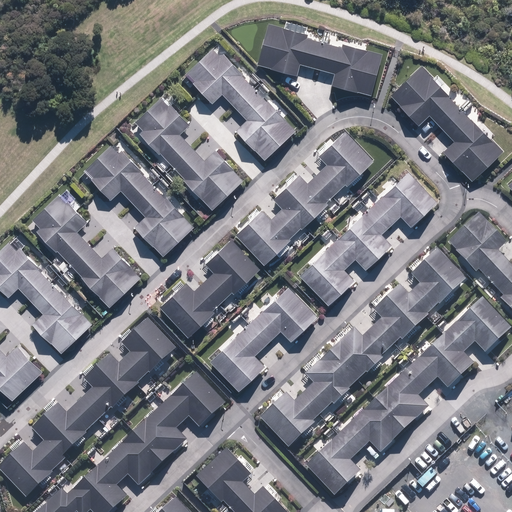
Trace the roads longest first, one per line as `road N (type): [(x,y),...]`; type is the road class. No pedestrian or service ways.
road 1 (residential): [(0,434),(336,119),(363,114),(395,128),(444,177),(456,201)]
road 2 (residential): [(456,201),(233,417)]
road 3 (residential): [(511,367),(478,382),(341,511)]
road 4 (residential): [(233,417),(133,511)]
road 5 (residential): [(322,511),(233,417)]
